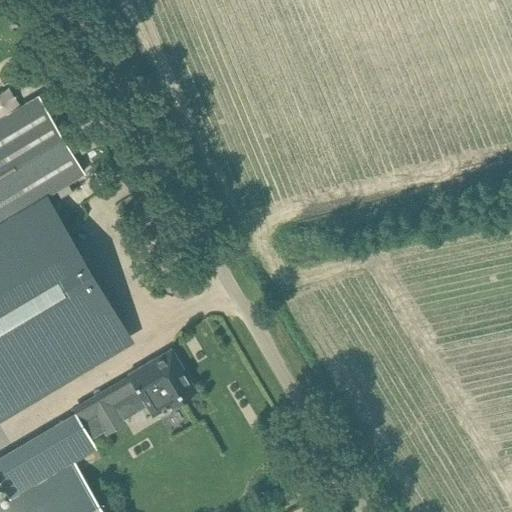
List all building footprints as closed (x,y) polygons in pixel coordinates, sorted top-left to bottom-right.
[(38,96),(0,118),(0,221),(39,198),(83,172),(38,96)] [(42,203),(39,198),(0,221),(0,411),(126,336),(46,201),(42,203)] [(195,390),(174,355),(164,361),(161,354),(127,374),(138,391),(145,404),(152,415),(167,406),(195,390)] [(97,415),(82,424),(89,437),(103,429),(105,432),(107,431),(124,421),(122,417),(145,404),(138,391),(97,415)] [(0,511),(104,511),(74,460),(97,449),(75,413),(0,457),(0,482),(10,499),(0,504),(0,511)]
